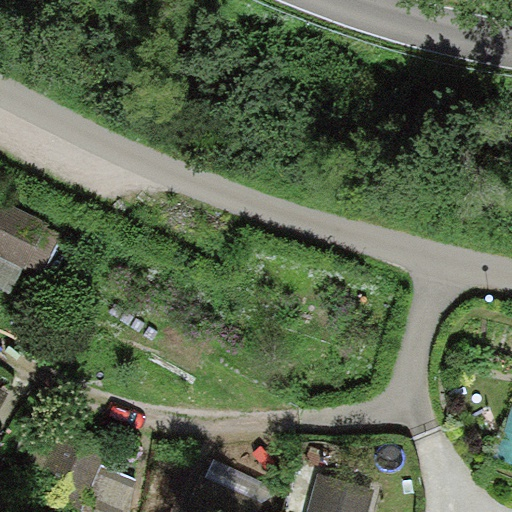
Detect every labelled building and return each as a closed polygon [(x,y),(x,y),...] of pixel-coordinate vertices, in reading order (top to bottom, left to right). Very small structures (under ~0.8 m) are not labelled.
[(42,227),(0,204),(0,290),(6,294),(42,227)] [(511,398),(494,466),(511,471),(511,398)] [(103,455),(59,434),(33,496),(71,511),(118,511),(125,485),(95,474),(103,455)] [(257,511),(259,507),(194,478),(179,511),(257,511)] [(363,511),(366,500),(326,492),(321,511),(363,511)]
